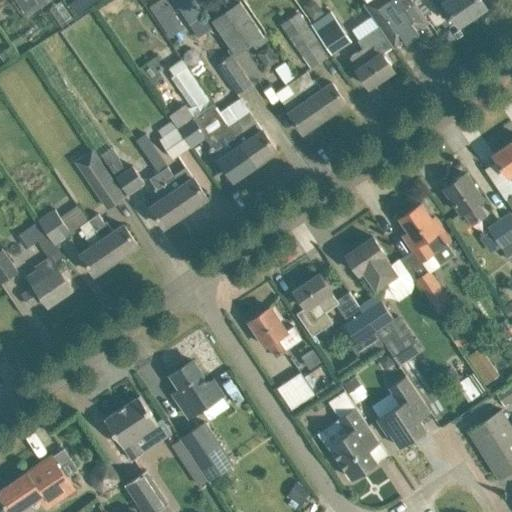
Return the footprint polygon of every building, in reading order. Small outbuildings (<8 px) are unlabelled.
[(17,0),(25,11),(40,0),(17,0)] [(110,0),(100,7),(108,19),(136,2),(134,0),(110,0)] [(164,0),(154,0),(148,4),(167,35),(181,26),(164,0)] [(195,0),(174,0),(173,1),(190,25),(206,15),(195,0)] [(369,0),(365,3),(394,44),(428,21),(414,0),(369,0)] [(432,0),(443,16),(451,11),(458,20),(474,9),(476,12),(486,5),(482,0),(432,0)] [(213,20),(235,53),(262,35),(240,2),(213,20)] [(394,44),(365,3),(364,3),(379,25),(358,40),(363,47),(350,56),(358,68),(358,69),(369,85),(394,68),(383,52),(394,44)] [(330,54),(300,10),(281,23),(311,67),(330,54)] [(312,23),(331,52),(351,39),(331,10),(312,23)] [(248,82),(230,55),(218,62),(237,90),(248,82)] [(172,76),(201,118),(217,107),(188,65),(172,76)] [(307,70),(296,77),(324,116),(346,101),(332,81),(320,89),(307,70)] [(296,77),(287,83),(294,93),(283,100),(303,130),(324,116),(296,77)] [(241,96),(220,111),(229,124),(255,163),(277,148),(241,96)] [(170,115),(190,145),(205,135),(184,105),(170,115)] [(163,133),(159,136),(173,157),(190,145),(172,118),(159,127),(163,133)] [(229,124),(215,133),(222,143),(213,148),(234,178),(255,163),(229,124)] [(144,131),(134,137),(153,168),(163,162),(144,131)] [(511,140),(494,153),(511,178),(511,140)] [(100,155),(128,194),(144,181),(132,164),(126,168),(111,147),(100,155)] [(84,173),(107,207),(125,194),(102,160),(84,173)] [(168,165),(159,171),(186,210),(207,196),(187,166),(174,175),(168,165)] [(186,210),(159,171),(150,177),(157,187),(154,188),(160,198),(150,205),(164,225),(186,210)] [(483,196),(477,188),(466,172),(444,187),(461,212),(463,210),(471,222),(486,213),(477,200),(483,196)] [(409,231),(404,235),(421,260),(438,249),(446,260),(456,253),(447,240),(452,236),(436,213),(431,217),(421,203),(400,217),(409,231)] [(54,207),(39,219),(55,242),(71,231),(60,215),(54,207)] [(488,226),(511,260),(511,212),(510,211),(488,226)] [(99,212),(88,219),(115,258),(138,243),(123,222),(113,229),(107,221),(106,221),(99,212)] [(88,219),(80,225),(87,234),(85,235),(91,244),(80,251),(95,272),(115,258),(88,219)] [(37,240),(47,233),(38,221),(29,227),(37,240)] [(373,235),(359,245),(356,241),(345,249),(348,253),(347,254),(360,273),(372,289),(398,271),(373,235)] [(0,250),(0,279),(2,282),(18,271),(3,248),(0,250)] [(72,288),(50,255),(35,265),(36,267),(27,274),(35,286),(23,294),(30,304),(42,296),(48,304),(72,288)] [(445,292),(431,270),(418,278),(437,306),(442,303),(438,297),(445,292)] [(332,290),(320,272),(295,290),(306,306),(297,312),(313,335),(333,321),(326,310),(339,301),(331,290),(332,290)] [(380,298),(363,309),(376,328),(386,344),(400,364),(422,348),(399,315),(394,318),(380,298)] [(268,343),(276,355),(302,338),(294,325),(287,329),(271,306),(250,320),(266,345),(268,343)] [(344,322),(357,341),(376,328),(363,309),(344,322)] [(357,341),(352,345),(362,360),(386,344),(376,328),(357,341)] [(486,382),(500,373),(480,345),(467,354),(486,382)] [(192,359),(171,373),(180,386),(171,391),(188,415),(221,393),(212,380),(208,383),(192,359)] [(300,371),(289,379),(303,399),(314,391),(300,371)] [(400,403),(378,418),(388,433),(391,432),(400,446),(427,428),(420,418),(431,411),(407,375),(389,387),(400,403)] [(511,380),(497,391),(505,404),(511,399),(511,380)] [(380,441),(356,406),(345,389),(328,400),(341,419),(349,431),(330,443),(353,478),(377,461),(369,448),(380,441)] [(133,438),(158,421),(139,394),(105,417),(133,458),(143,451),(133,438)] [(469,429),(485,453),(511,435),(511,422),(510,424),(501,409),(469,429)] [(205,420),(181,436),(194,456),(202,467),(226,450),(205,420)] [(511,435),(485,453),(500,477),(511,469),(511,435)] [(0,488),(0,494),(11,511),(15,511),(42,494),(50,504),(74,487),(53,455),(29,471),(28,470),(0,488)] [(151,511),(168,501),(148,470),(125,485),(143,511),(151,511)]
